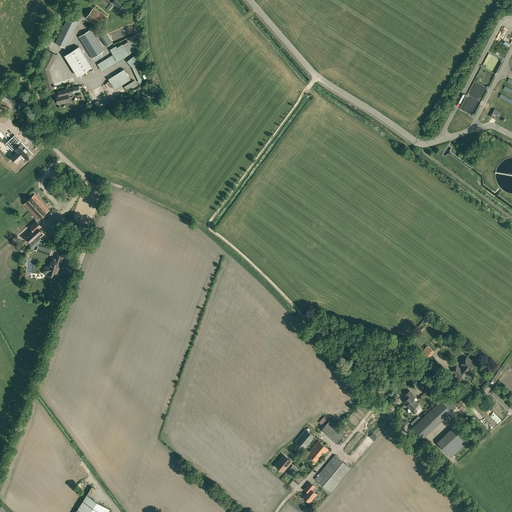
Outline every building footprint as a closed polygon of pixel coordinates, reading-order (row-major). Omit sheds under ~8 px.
[(96,25),(103,15),(93,8),(86,18),(96,25)] [(68,47),(80,23),(71,18),(59,43),(68,47)] [(92,58),(104,51),(91,29),(79,37),(92,58)] [(112,42),(105,30),(99,34),(106,46),(112,42)] [(115,54),(99,63),(102,70),(137,51),(131,40),(119,47),(118,45),(112,48),(115,54)] [(64,55),(77,75),(91,66),(78,46),(64,55)] [(49,69),(56,54),(49,51),(40,68),(46,91),(54,89),(49,69)] [(68,94),(72,93),(70,88),(59,91),(60,95),(56,96),(58,104),(70,101),(68,94)] [(497,120),(501,112),(495,109),(490,117),(492,117),(496,119),(497,120)] [(14,136),(8,142),(13,148),(20,142),(14,136)] [(23,143),(17,149),(18,151),(13,156),(17,161),(22,156),(26,159),(32,154),(23,143)] [(49,210),(34,194),(24,204),(38,220),(49,210)] [(44,234),(36,225),(24,236),(32,245),(44,234)] [(50,266),(44,267),(43,267),(43,268),(44,273),(45,274),(48,273),(49,276),(47,276),(48,277),(49,278),(50,279),(51,279),(52,279),(52,278),(53,278),(54,278),(54,279),(55,278),(56,278),(56,277),(56,276),(57,276),(60,264),(63,256),(57,254),(56,259),(52,258),(50,266)] [(469,371),(475,364),(467,357),(461,364),(463,366),(461,369),(457,366),(453,371),(462,378),(468,370),(469,371)] [(407,398),(404,401),(409,406),(408,407),(414,413),(417,410),(420,407),(418,404),(413,399),(415,397),(410,390),(404,395),(407,398)] [(425,415),(420,419),(412,427),(421,437),(422,438),(449,413),(452,410),(449,408),(448,406),(444,402),(442,400),(435,406),(434,407),(432,404),(423,413),(425,415)] [(485,409),(493,417),(496,414),(489,406),(485,409)] [(470,439),(456,424),(437,442),(451,456),(470,439)] [(322,430),(339,442),(345,433),(332,425),(330,428),(325,425),(322,430)] [(306,429),(295,441),(305,449),(315,436),(306,429)] [(317,462),(328,449),(318,440),(307,453),(317,462)] [(281,459),(276,464),(279,467),(282,470),(283,469),(284,469),(291,461),(284,455),(281,459)] [(351,468),(335,455),(315,479),(331,492),(351,468)] [(309,502),(316,493),(312,489),(315,486),(310,482),(304,489),(307,491),(303,496),(309,502)] [(87,495),(75,511),(107,511),(109,510),(110,509),(107,507),(87,495)]
